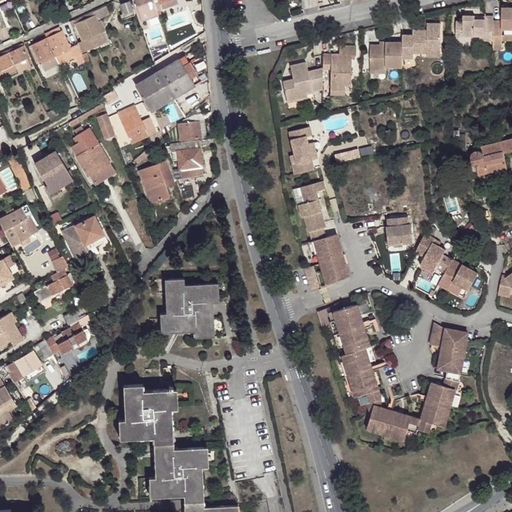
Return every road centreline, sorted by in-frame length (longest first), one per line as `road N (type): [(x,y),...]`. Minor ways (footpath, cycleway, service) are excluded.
road 1 (residential): [(318,430),(237,180)]
road 2 (residential): [(219,42),(357,13)]
road 3 (residential): [(237,180),(219,42)]
road 4 (unknown): [(511,445),(482,386),(489,316)]
road 5 (residential): [(141,268),(217,187),(237,180)]
